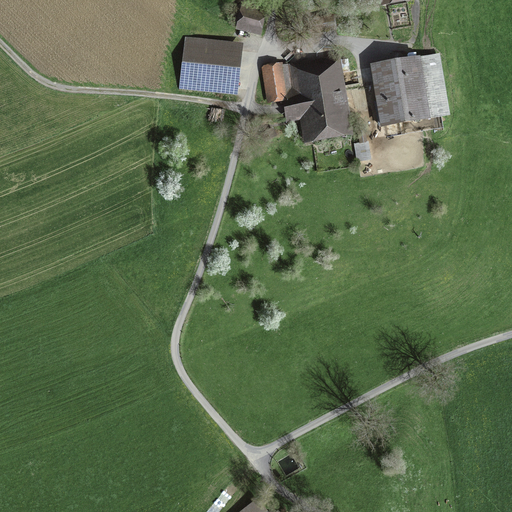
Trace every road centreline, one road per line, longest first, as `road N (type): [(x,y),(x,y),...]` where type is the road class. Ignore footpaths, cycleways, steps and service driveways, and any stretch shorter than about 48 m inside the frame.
road 1 (unclassified): [(251,459),(175,360),(273,0)]
road 2 (unclassified): [(511,332),(382,386),(251,459)]
road 3 (track): [(247,105),(58,83),(30,71),(0,42)]
